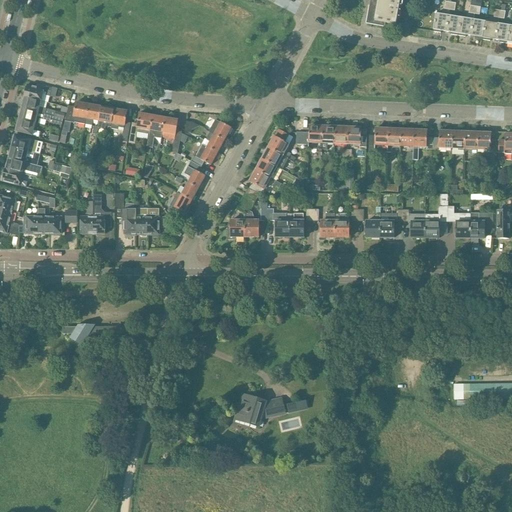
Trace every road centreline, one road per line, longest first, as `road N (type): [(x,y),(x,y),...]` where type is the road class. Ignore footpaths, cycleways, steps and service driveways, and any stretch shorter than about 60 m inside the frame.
road 1 (primary): [(178,276),(511,277)]
road 2 (residential): [(511,262),(185,260)]
road 3 (residential): [(265,105),(166,96),(5,61)]
road 4 (residential): [(265,105),(511,115)]
road 5 (track): [(174,294),(125,511)]
road 6 (residential): [(185,260),(16,256),(4,272)]
road 7 (residential): [(265,105),(185,260)]
road 8 (primary): [(4,272),(178,276)]
